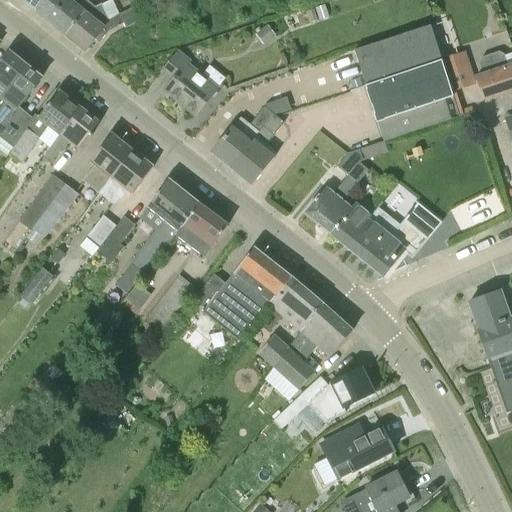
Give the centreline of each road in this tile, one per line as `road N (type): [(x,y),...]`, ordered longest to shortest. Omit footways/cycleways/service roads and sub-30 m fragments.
road 1 (tertiary): [(366,311),(0,10)]
road 2 (tertiary): [(486,511),(437,415),(366,311)]
road 3 (residential): [(366,311),(396,290),(511,242)]
